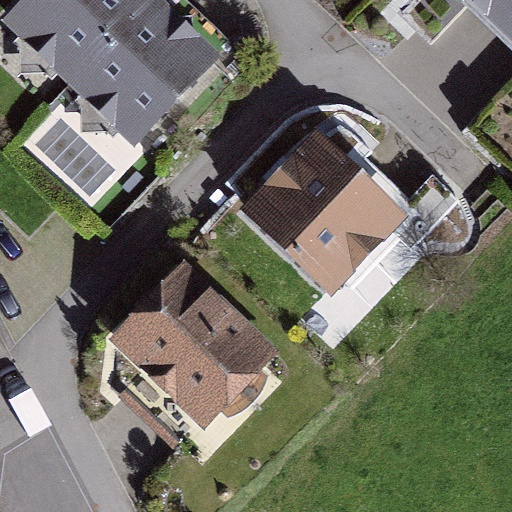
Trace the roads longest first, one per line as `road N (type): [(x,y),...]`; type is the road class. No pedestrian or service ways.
road 1 (residential): [(329,44),(38,362),(110,511)]
road 2 (residential): [(468,168),(329,44)]
